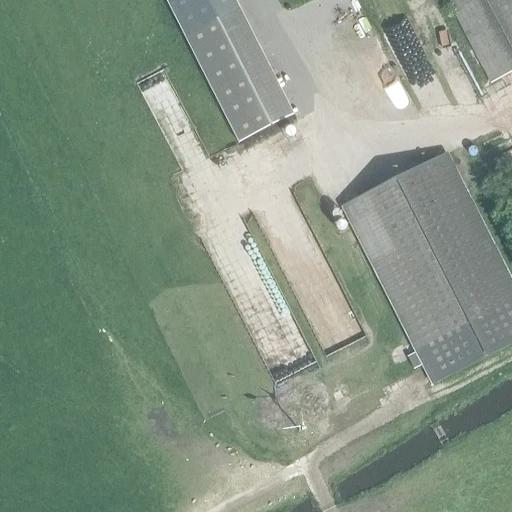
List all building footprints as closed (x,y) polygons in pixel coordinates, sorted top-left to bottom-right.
[(233,0),(203,0),(174,15),(237,140),(291,113),(233,0)] [(511,0),(445,0),(490,85),(511,73),(511,0)] [(184,111),(166,72),(142,84),(161,122),(184,111)] [(435,385),(511,345),(511,282),(447,156),(344,209),(435,385)] [(294,316),(250,338),(276,387),(319,365),(294,316)]
